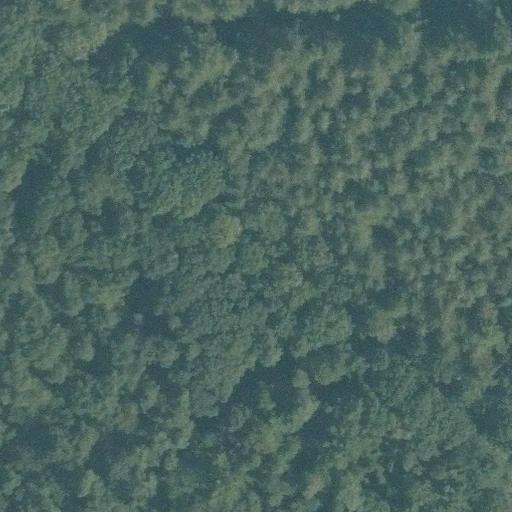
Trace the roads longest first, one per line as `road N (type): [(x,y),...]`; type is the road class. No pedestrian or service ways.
road 1 (track): [(511,422),(71,45)]
road 2 (unclassified): [(292,0),(126,18),(71,45),(18,0)]
